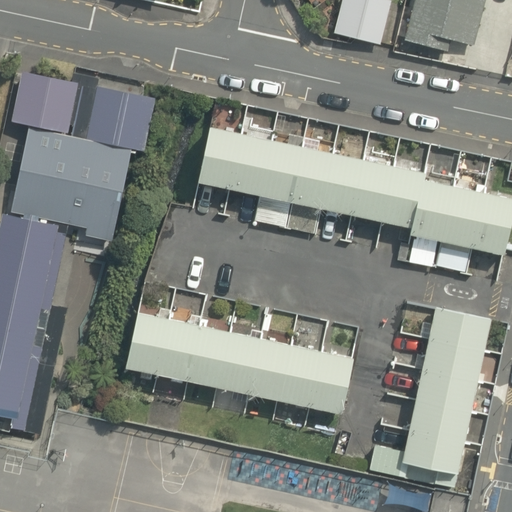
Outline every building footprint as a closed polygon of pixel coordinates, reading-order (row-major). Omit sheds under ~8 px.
[(326,0),(320,33),(378,43),(385,0),(326,0)] [(449,38),(470,43),(479,0),(404,0),(393,48),(443,60),(449,38)] [(126,143),(140,145),(149,95),(15,71),(6,121),(23,124),(126,143)] [(511,228),(511,190),(213,124),(200,183),(507,251),(511,228)] [(131,155),(29,132),(10,215),(113,238),(131,155)] [(63,233),(0,219),(0,414),(21,419),(63,233)] [(495,318),(436,305),(402,459),(461,472),(495,318)] [(75,316),(47,310),(19,436),(47,442),(75,316)] [(355,358),(142,310),(130,362),(344,409),(355,358)]
